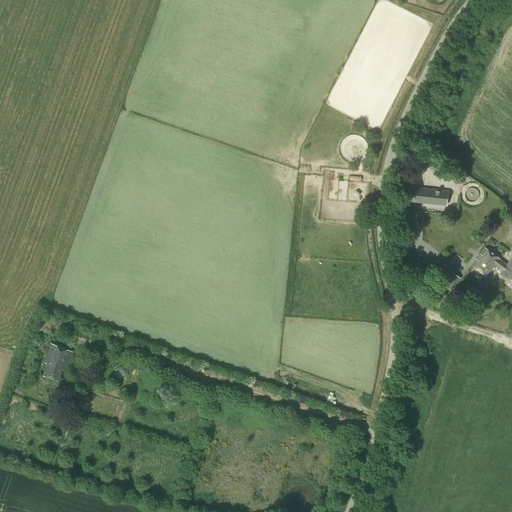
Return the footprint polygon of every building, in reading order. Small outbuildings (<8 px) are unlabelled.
[(446,206),(448,192),(416,188),(414,202),(446,206)] [(498,259),(484,248),(471,266),(487,277),(495,266),(502,271),(507,264),(499,258),(498,259)] [(502,271),(500,275),(511,283),(511,258),(507,264),(502,271)] [(451,292),(461,278),(451,271),(441,285),(451,292)] [(88,347),(93,334),(78,329),(73,342),(88,347)] [(66,371),(73,352),(51,344),(44,362),(47,364),(43,375),(58,381),(63,370),(66,371)] [(125,365),(116,370),(122,380),(131,375),(125,365)]
